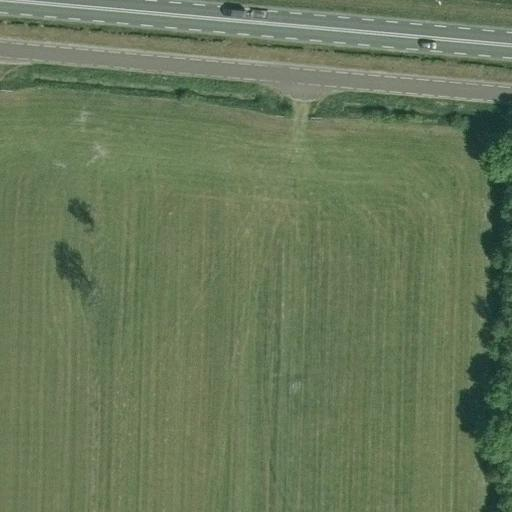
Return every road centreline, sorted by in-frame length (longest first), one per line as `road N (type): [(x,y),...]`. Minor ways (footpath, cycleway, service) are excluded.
road 1 (unclassified): [(511,95),(0,51)]
road 2 (primary): [(511,44),(7,0)]
